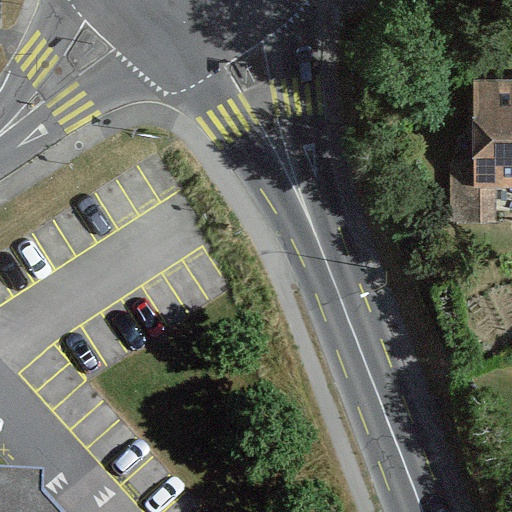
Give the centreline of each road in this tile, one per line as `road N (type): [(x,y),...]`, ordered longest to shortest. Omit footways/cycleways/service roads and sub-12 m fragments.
road 1 (secondary): [(223,4),(418,511)]
road 2 (residential): [(131,0),(0,129)]
